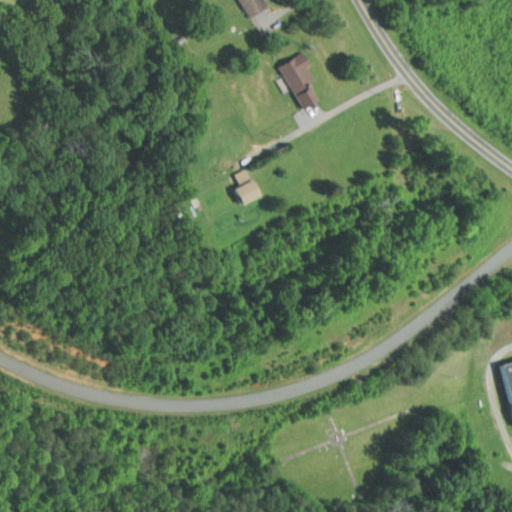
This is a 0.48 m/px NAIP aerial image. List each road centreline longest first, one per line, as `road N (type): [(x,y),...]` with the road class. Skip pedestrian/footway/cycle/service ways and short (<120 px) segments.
road 1 (residential): [(0,357),(116,400),(197,409),(246,402),(373,359),(511,247)]
road 2 (residential): [(511,168),(441,111),(361,0)]
